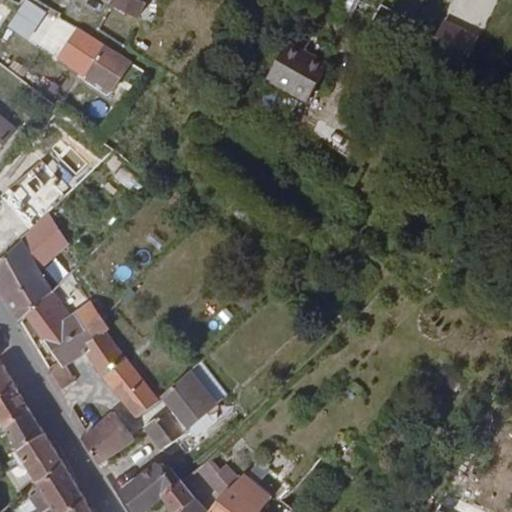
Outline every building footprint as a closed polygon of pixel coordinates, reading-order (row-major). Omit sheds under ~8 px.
[(111,0),(110,5),(136,20),(145,2),(141,0),(111,0)] [(369,0),(355,0),(355,8),(363,13),(369,0)] [(33,35),(58,49),(71,24),(46,11),(33,35)] [(389,27),(404,37),(410,19),(397,12),(389,27)] [(128,61),(77,28),(64,49),(90,68),(86,73),(110,89),(128,61)] [(301,39),(279,75),(317,97),(340,61),(301,39)] [(90,68),(64,49),(60,55),(86,73),(90,68)] [(0,115),(0,146),(15,128),(0,115)] [(48,217),(0,263),(0,290),(18,321),(25,315),(45,297),(53,289),(42,270),(61,252),(65,259),(70,254),(48,217)] [(79,282),(73,271),(53,289),(45,297),(51,302),(66,288),(69,291),(79,282)] [(67,321),(51,302),(45,297),(25,315),(42,337),(67,321)] [(103,334),(105,333),(90,304),(67,321),(42,337),(65,369),(85,355),(82,351),(88,347),(103,334)] [(103,334),(88,347),(94,354),(89,358),(139,422),(161,406),(103,334)] [(0,396),(15,387),(2,367),(0,368),(0,396)] [(65,369),(61,371),(73,389),(77,386),(65,369)] [(61,371),(52,376),(66,398),(71,395),(69,391),(73,389),(61,371)] [(215,414),(191,435),(199,443),(221,423),(217,406),(189,375),(183,380),(195,394),(198,392),(215,414)] [(147,431),(168,456),(189,441),(188,439),(191,435),(215,414),(198,392),(195,394),(183,380),(165,396),(176,409),(147,431)] [(15,387),(0,396),(0,417),(6,428),(30,413),(15,387)] [(30,413),(6,428),(16,444),(20,450),(44,435),(30,413)] [(136,443),(134,441),(114,416),(83,439),(105,474),(113,468),(109,461),(136,443)] [(20,450),(16,444),(10,449),(15,458),(20,466),(12,472),(6,476),(19,492),(35,479),(40,487),(64,469),(44,435),(20,450)] [(191,445),(180,454),(188,464),(199,453),(191,445)] [(20,466),(15,458),(7,465),(12,472),(20,466)] [(221,477),(211,465),(192,479),(208,498),(201,507),(172,473),(168,476),(177,487),(162,500),(172,511),(216,511),(236,491),(242,485),(228,472),(221,477)] [(69,511),(83,502),(64,469),(40,487),(42,489),(31,497),(39,511),(69,511)] [(129,490),(120,496),(132,511),(146,511),(162,500),(177,487),(168,476),(162,469),(129,490)] [(259,491),(247,481),(242,485),(236,491),(248,501),(259,491)] [(266,511),(274,503),(259,491),(248,501),(236,491),(216,511),(266,511)] [(89,511),(83,502),(69,511),(89,511)]
